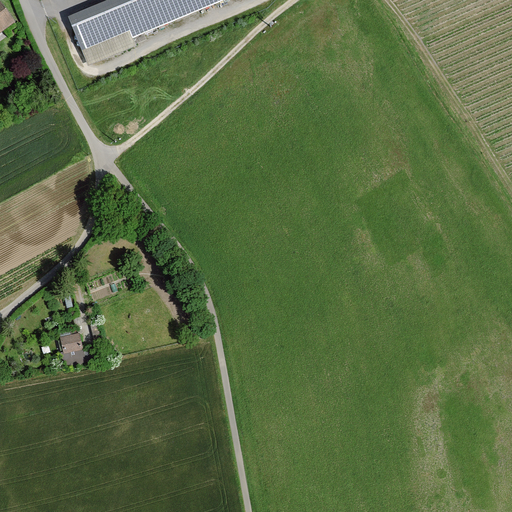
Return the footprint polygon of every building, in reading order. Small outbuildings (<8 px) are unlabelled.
[(72,0),(66,2),(91,64),(147,41),(143,30),(217,0),(72,0)] [(0,30),(12,22),(0,5),(0,30)] [(91,326),(95,341),(102,339),(99,324),(91,326)] [(79,334),(62,338),(65,353),(63,353),(65,366),(85,362),(83,352),(79,334)] [(113,345),(83,352),(85,362),(115,355),(113,345)]
